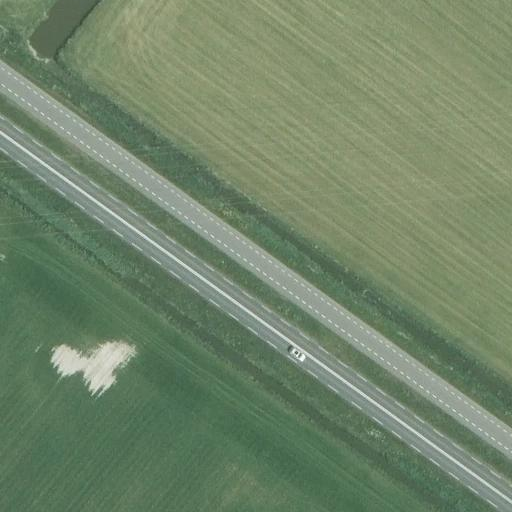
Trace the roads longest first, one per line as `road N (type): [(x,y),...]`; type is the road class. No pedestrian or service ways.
road 1 (primary): [(511,503),(0,133)]
road 2 (unclassified): [(0,76),(511,444)]
